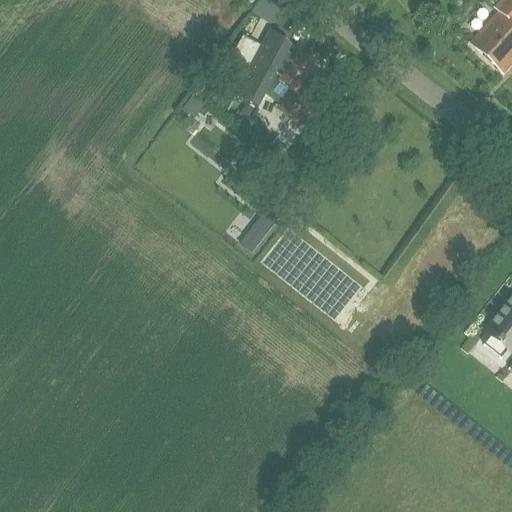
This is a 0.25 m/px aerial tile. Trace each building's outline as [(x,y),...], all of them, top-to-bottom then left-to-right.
[(511,61),(511,0),(505,0),(496,10),(500,14),(471,46),(502,74),(511,61)] [(290,47),(269,31),(233,98),(256,110),(275,76),(280,80),(277,83),(290,93),(283,102),(291,108),(290,109),(293,112),(294,111),(304,118),(319,99),(312,91),(325,75),(300,55),(294,62),(286,55),(290,47)] [(192,120),(202,106),(191,98),(181,112),(192,120)] [(291,207),(297,199),(286,190),(280,197),(279,198),(291,207)] [(511,298),(485,332),(511,354),(511,298)]
